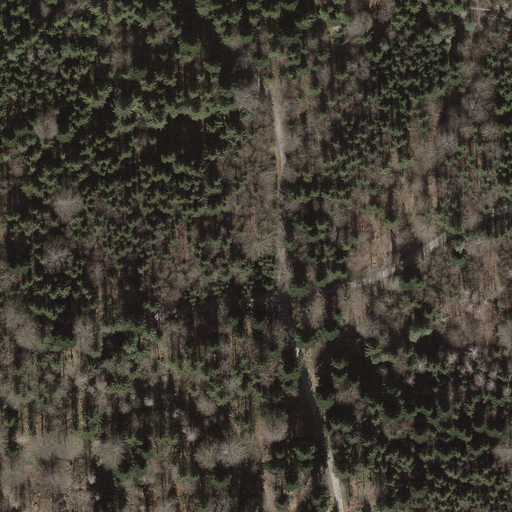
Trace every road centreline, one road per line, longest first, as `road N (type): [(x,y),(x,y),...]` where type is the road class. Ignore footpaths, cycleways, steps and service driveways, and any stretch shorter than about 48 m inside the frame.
road 1 (track): [(478,0),(458,88),(379,276),(274,440),(274,511)]
road 2 (track): [(511,209),(467,222),(379,276),(104,327),(0,359)]
road 3 (track): [(328,473),(280,295),(283,146),(275,113),(261,82),(189,0)]
